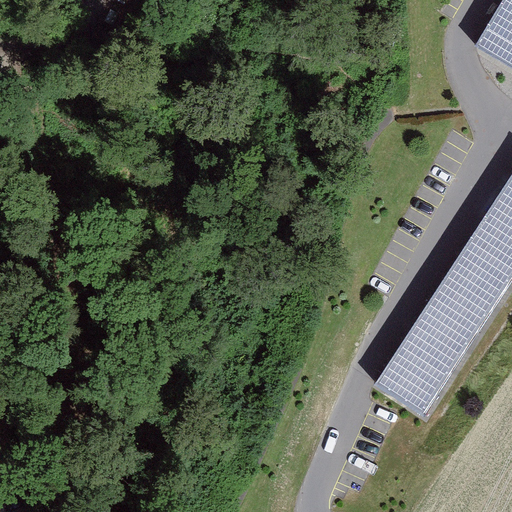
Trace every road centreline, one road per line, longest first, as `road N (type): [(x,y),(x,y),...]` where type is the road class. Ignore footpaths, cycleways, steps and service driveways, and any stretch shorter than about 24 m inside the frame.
road 1 (track): [(391,115),(348,202),(296,377),(235,511)]
road 2 (track): [(0,102),(79,42),(79,0)]
